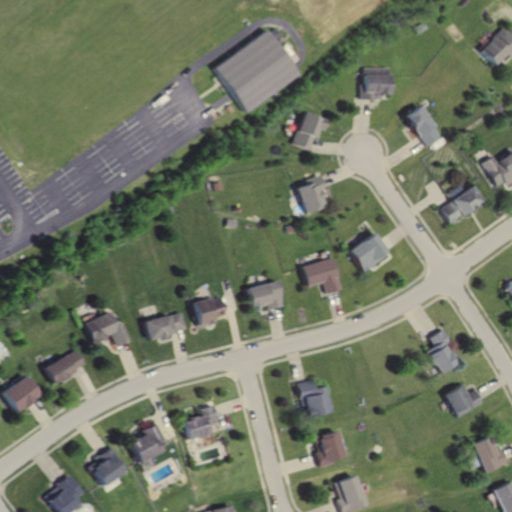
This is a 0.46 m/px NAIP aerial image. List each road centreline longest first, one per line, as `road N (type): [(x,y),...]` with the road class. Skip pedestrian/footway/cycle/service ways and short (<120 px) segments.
road 1 (residential): [(511,230),(389,311),(145,382),(84,411),(0,471)]
road 2 (residential): [(242,356),(282,511)]
road 3 (residential): [(449,274),(367,151)]
